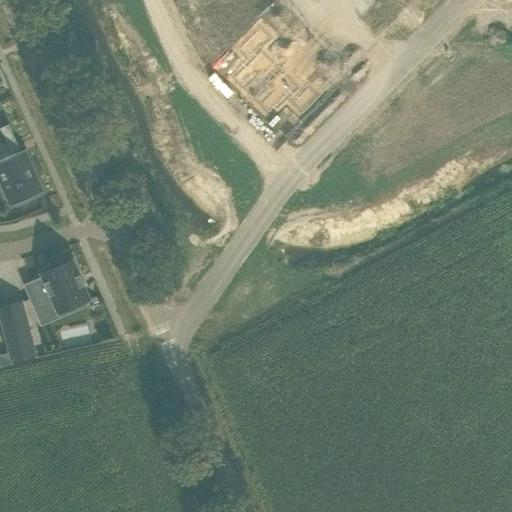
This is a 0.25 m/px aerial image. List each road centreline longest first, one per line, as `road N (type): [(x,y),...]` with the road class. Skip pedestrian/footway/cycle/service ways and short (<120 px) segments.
road 1 (residential): [(114,223),(14,0)]
road 2 (residential): [(461,0),(292,175)]
road 3 (residential): [(142,0),(180,73),(292,175)]
road 4 (residential): [(292,175),(163,340)]
road 5 (residential): [(240,511),(163,340)]
road 6 (residential): [(163,340),(114,223)]
